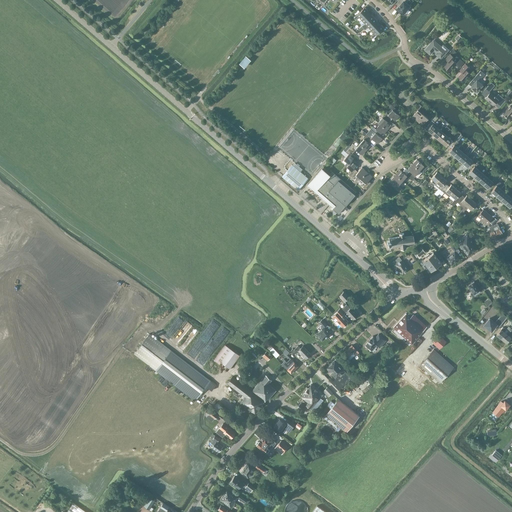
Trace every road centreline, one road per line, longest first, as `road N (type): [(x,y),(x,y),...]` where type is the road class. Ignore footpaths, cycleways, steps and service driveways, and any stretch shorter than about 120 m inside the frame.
road 1 (tertiary): [(399,295),(57,0)]
road 2 (tertiary): [(190,511),(275,404),(399,295)]
road 3 (residential): [(511,235),(505,219),(424,146)]
road 4 (tertiary): [(511,367),(433,303),(423,285)]
